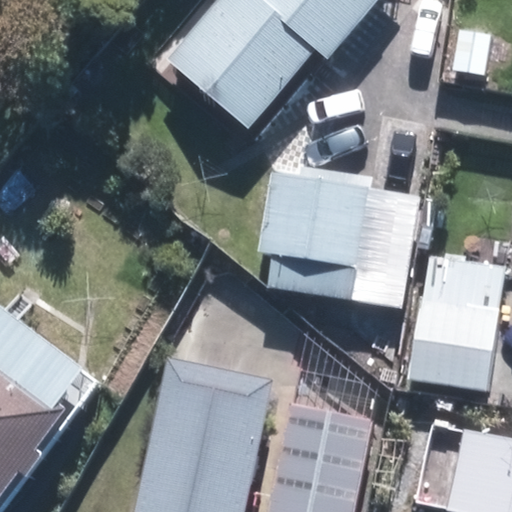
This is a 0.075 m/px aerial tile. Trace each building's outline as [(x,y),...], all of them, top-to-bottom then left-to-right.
[(224,0),(166,65),(249,140),(319,62),(328,70),(391,0),(224,0)] [(372,189),(273,173),(260,257),(276,260),(271,292),(353,305),(372,189)] [(511,286),(511,274),(431,259),(408,384),(491,399),(511,286)] [(88,371),(0,306),(0,511),(26,478),(38,487),(52,467),(42,460),(76,414),(63,404),(88,371)] [(247,511),(274,385),(168,363),(137,511),(247,511)] [(359,511),(377,425),(294,408),(273,511),(359,511)] [(511,511),(511,443),(467,433),(448,511),(511,511)]
